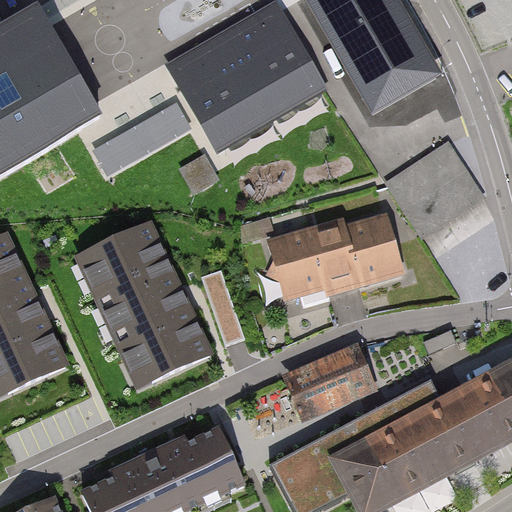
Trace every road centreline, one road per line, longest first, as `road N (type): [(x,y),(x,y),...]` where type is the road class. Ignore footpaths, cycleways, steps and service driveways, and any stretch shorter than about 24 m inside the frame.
road 1 (residential): [(511,307),(361,331),(0,495)]
road 2 (tertiary): [(511,200),(483,101),(434,0)]
